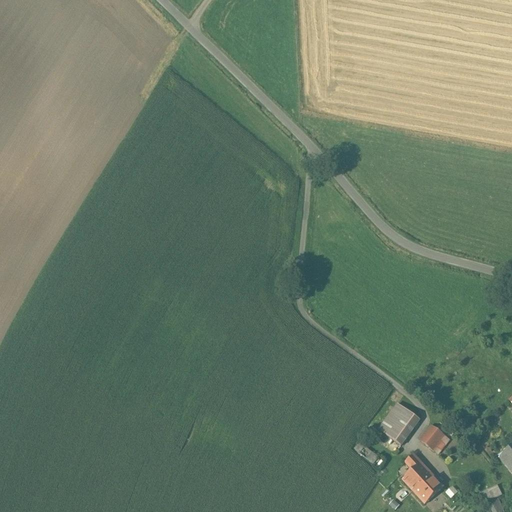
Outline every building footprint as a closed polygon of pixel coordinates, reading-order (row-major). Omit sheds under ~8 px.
[(398,405),(379,432),(402,447),(420,422),(420,421),(414,417),(398,405)] [(446,437),(432,427),(421,441),(435,452),(438,448),(442,451),(446,445),(442,443),(446,437)] [(511,447),(499,459),(511,474),(511,447)] [(444,488),(416,458),(409,465),(415,471),(405,482),(426,504),(444,488)] [(497,486),(487,491),(492,500),(496,497),(497,498),(498,498),(502,496),(497,486)] [(447,492),(451,498),(458,494),(454,487),(447,492)] [(492,500),(487,502),(492,511),(503,511),(497,498),(496,497),(492,500)]
